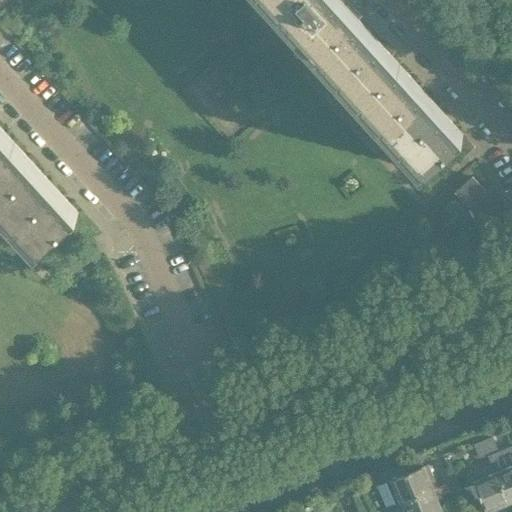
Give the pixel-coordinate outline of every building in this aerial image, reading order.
[(463,134),(358,19),(361,16),(346,0),(264,0),(421,172),(463,134)] [(0,210),(36,250),(78,212),(0,126),(0,210)] [(454,193),(467,208),(485,191),(472,177),(454,193)] [(492,437),(483,441),(488,453),(497,450),(492,437)] [(479,457),(488,453),(483,441),(474,445),(479,457)] [(511,447),(511,446),(489,455),(492,463),(509,504),(511,502),(511,447)] [(485,511),(489,511),(509,504),(492,463),(466,474),(476,498),(479,496),(485,511)] [(395,504),(399,503),(437,487),(428,464),(406,473),(404,470),(390,475),(392,479),(386,482),(395,504)] [(447,483),(437,487),(440,495),(450,491),(447,483)] [(436,496),(440,495),(437,487),(399,503),(403,511),(440,511),(442,511),(436,496)]
